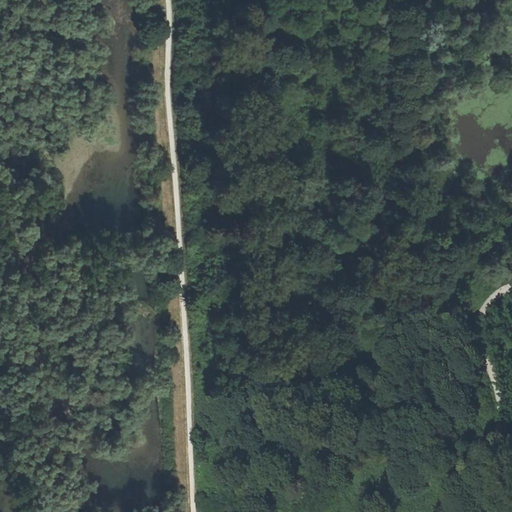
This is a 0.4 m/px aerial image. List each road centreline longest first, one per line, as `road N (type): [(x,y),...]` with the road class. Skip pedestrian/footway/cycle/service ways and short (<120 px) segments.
road 1 (track): [(169,0),(194,511)]
road 2 (track): [(445,511),(490,463),(501,396),(478,330),(483,309),(511,286)]
